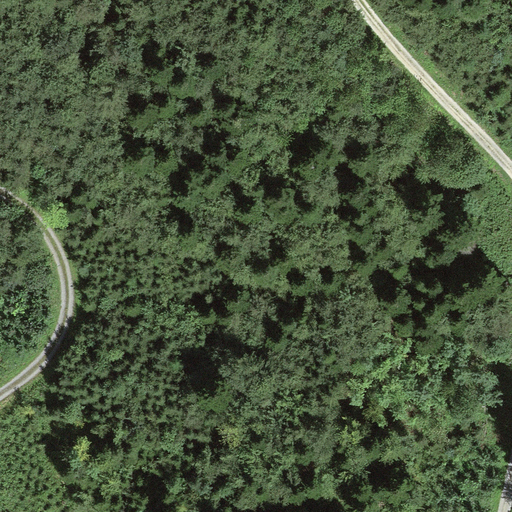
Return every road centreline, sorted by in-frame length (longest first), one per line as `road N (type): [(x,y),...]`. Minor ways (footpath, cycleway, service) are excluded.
road 1 (track): [(0,394),(26,381),(66,299),(50,241),(0,195)]
road 2 (track): [(511,174),(356,0)]
